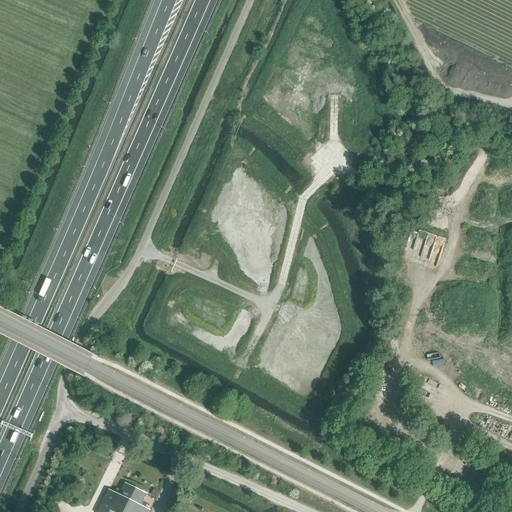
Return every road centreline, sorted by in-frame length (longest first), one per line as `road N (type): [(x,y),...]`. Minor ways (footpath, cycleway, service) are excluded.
road 1 (motorway): [(0,464),(202,0)]
road 2 (unclassified): [(63,410),(65,381),(88,326),(140,248),(250,0)]
road 3 (motorway): [(172,0),(0,398)]
road 4 (tertiary): [(378,511),(0,322)]
road 5 (unclassified): [(301,511),(63,410)]
road 6 (track): [(334,101),(330,171),(302,200),(280,285)]
